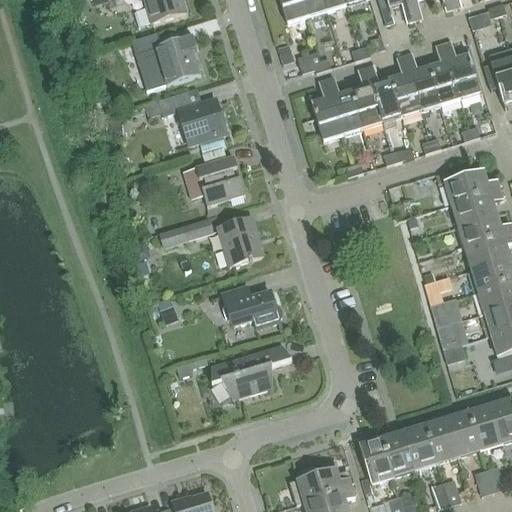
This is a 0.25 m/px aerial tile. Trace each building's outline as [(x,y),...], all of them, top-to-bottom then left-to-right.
[(133,15),(138,30),(150,26),(185,15),(180,0),(140,0),(144,11),(133,15)] [(306,21),(300,0),(278,0),(287,27),(306,21)] [(300,0),(306,21),(326,15),(321,0),(300,0)] [(321,0),(326,15),(345,9),(342,0),(321,0)] [(342,0),(345,9),(365,3),(364,0),(342,0)] [(414,23),(406,0),(384,0),(388,11),(400,7),(406,25),(414,23)] [(425,0),(406,0),(414,23),(422,20),(416,3),(425,0)] [(449,0),(440,0),(445,13),(453,11),(449,0)] [(449,0),(453,11),(461,8),(458,0),(449,0)] [(497,19),(506,17),(503,7),(494,9),(497,19)] [(497,19),(494,9),(487,12),(491,22),(497,19)] [(391,14),(382,17),(387,34),(396,31),(391,14)] [(157,37),(131,45),(138,69),(142,68),(149,91),(146,92),(146,95),(166,89),(166,90),(200,80),(193,55),(197,53),(193,40),(193,39),(161,49),(157,37)] [(443,49),(460,103),(479,97),(468,60),(456,64),(451,46),(443,49)] [(429,72),(440,109),(460,103),(443,49),(435,51),(440,68),(429,72)] [(371,59),(368,50),(359,52),(362,62),(371,59)] [(362,62),(359,52),(352,54),(354,64),(362,62)] [(511,68),(508,54),(488,60),(502,106),(511,102),(511,68)] [(323,74),(320,64),(319,64),(317,55),(297,61),(302,77),(315,73),(316,76),(323,74)] [(403,61),(420,115),(440,109),(429,72),(417,75),(412,58),(403,61)] [(328,61),(320,64),(323,74),(330,72),(328,61)] [(389,84),(400,121),(420,115),(403,61),(395,63),(401,80),(389,84)] [(364,72),(381,127),(400,121),(389,84),(378,88),(372,70),(364,72)] [(362,92),(350,96),(362,133),(381,127),(364,72),(356,75),(362,92)] [(326,84),(343,139),(362,133),(350,96),(339,99),(334,82),(326,84)] [(318,87),(319,90),(324,104),(311,108),(323,145),(343,139),(326,84),(318,87)] [(185,95),(157,103),(157,104),(161,116),(162,119),(176,115),(186,150),(225,138),(214,103),(190,110),(185,95)] [(479,141),(476,131),(469,133),(472,143),(479,141)] [(469,133),(461,136),(464,146),(472,143),(469,133)] [(440,153),(437,143),(429,146),(432,156),(440,153)] [(429,146),(422,148),(425,158),(432,156),(429,146)] [(401,165),(398,156),(391,158),(394,167),(401,165)] [(391,158),(384,160),(387,169),(394,167),(391,158)] [(234,162),(195,174),(199,187),(204,185),(206,194),(202,195),(204,201),(206,210),(245,199),(240,184),(236,185),(233,176),(238,175),(234,162)] [(359,167),(352,170),(355,179),(362,177),(359,167)] [(352,170),(344,172),(347,181),(355,179),(352,170)] [(445,186),(451,208),(500,193),(497,183),(486,187),(482,175),(445,186)] [(451,208),(458,230),(495,219),(492,207),(503,203),(500,193),(451,208)] [(458,230),(464,251),(511,236),(511,232),(510,227),(499,230),(495,219),(458,230)] [(216,231),(228,269),(262,259),(250,221),(216,231)] [(180,231),(184,245),(212,237),(208,223),(204,224),(180,231)] [(511,236),(464,251),(471,273),(508,262),(505,250),(511,247),(511,236)] [(471,273),(477,295),(511,284),(511,273),(511,274),(508,262),(471,273)] [(422,279),(424,287),(435,284),(432,276),(422,279)] [(511,284),(477,295),(484,317),(511,308),(511,284)] [(276,309),(274,309),(270,296),(250,302),(246,290),(221,297),(226,310),(228,310),(234,329),(254,323),(256,332),(279,325),(278,323),(280,323),(281,320),(281,316),(280,313),(279,311),(276,309)] [(511,308),(484,317),(490,338),(511,331),(511,308)] [(461,350),(467,348),(460,326),(436,333),(443,355),(461,350)] [(511,331),(490,338),(497,361),(511,356),(511,331)] [(210,388),(220,385),(231,402),(270,390),(271,369),(290,364),(280,349),(210,370),(210,388)] [(447,368),(465,363),(461,350),(443,355),(447,368)] [(176,369),(179,381),(191,377),(190,372),(208,367),(206,361),(176,369)] [(489,410),(501,447),(511,443),(511,405),(509,396),(499,399),(501,406),(489,410)] [(465,409),(479,454),(501,447),(489,410),(478,413),(475,406),(465,409)] [(446,423),(450,438),(457,460),(479,454),(465,409),(455,412),(458,419),(446,423)] [(432,419),(422,422),(435,467),(457,460),(450,438),(446,423),(434,427),(432,419)] [(402,436),(414,474),(435,467),(422,422),(412,425),(414,432),(402,436)] [(388,432),(378,435),(392,480),(414,474),(402,436),(390,440),(388,432)] [(378,435),(368,438),(371,446),(359,450),(370,487),(392,480),(378,435)] [(496,471),(485,474),(492,496),(503,493),(496,471)] [(296,483),(303,506),(351,491),(348,481),(337,484),(334,472),(296,483)] [(492,496),(485,474),(474,478),(481,500),(492,496)] [(453,484),(442,487),(448,509),(460,506),(453,484)] [(430,491),(436,508),(436,511),(440,511),(448,509),(442,487),(430,491)] [(303,506),(304,511),(345,511),(344,504),(354,501),(351,491),(303,506)] [(171,506),(173,511),(210,511),(206,497),(190,501),(190,500),(171,506)] [(414,511),(410,497),(398,500),(401,511),(414,511)] [(401,511),(398,500),(387,504),(389,511),(401,511)]
